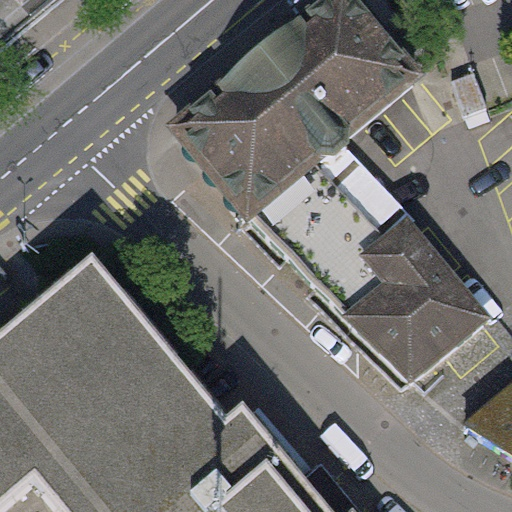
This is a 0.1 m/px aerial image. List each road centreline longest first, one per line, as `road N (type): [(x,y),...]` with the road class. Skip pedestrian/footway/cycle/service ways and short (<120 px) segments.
road 1 (residential): [(61,130),(318,387),(451,501),(482,511)]
road 2 (primary): [(61,130),(214,0)]
